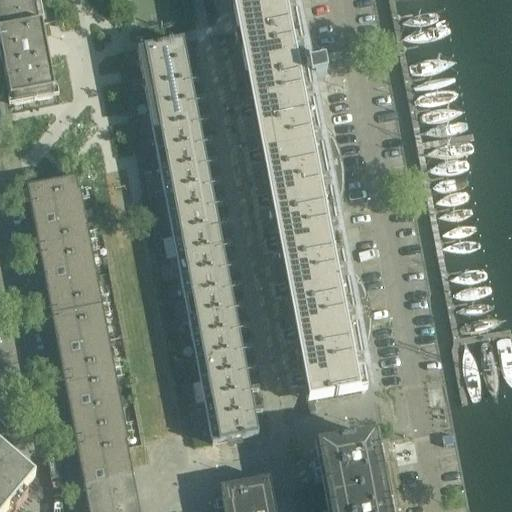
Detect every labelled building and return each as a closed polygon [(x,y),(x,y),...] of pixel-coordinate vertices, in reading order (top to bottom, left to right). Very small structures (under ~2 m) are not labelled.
[(0,0),(0,36),(42,29),(36,0),(0,0)] [(316,415),(314,405),(366,395),(333,219),(308,91),(304,70),(291,0),(229,0),(236,34),(241,58),(254,125),(260,155),(275,237),(285,290),(294,334),(305,393),(309,416),(316,415)] [(54,93),(42,29),(0,36),(0,51),(9,102),(13,101),(14,107),(29,104),(28,98),(36,97),(37,103),(52,100),(51,94),(54,93)] [(258,438),(221,245),(183,43),(136,52),(137,54),(208,425),(207,425),(211,447),(258,438)] [(325,82),(323,72),(314,75),(312,73),(311,72),(309,71),(308,70),(306,70),(304,70),(303,70),(301,70),(300,71),(297,72),(296,73),(295,75),(294,76),(294,78),(293,79),(293,80),(293,82),(294,84),(294,85),(295,86),(296,88),(297,89),(299,90),(301,91),(303,92),(306,92),(308,91),(310,91),(311,90),(313,88),(314,87),(314,86),(315,84),(315,83),(325,82)] [(88,246),(79,202),(75,181),(26,190),(39,256),(88,246)] [(100,311),(88,246),(39,256),(51,320),(100,311)] [(112,376),(100,311),(51,320),(63,385),(112,376)] [(125,441),(112,376),(63,385),(76,450),(125,441)] [(385,491),(375,438),(316,449),(326,502),(385,491)] [(138,511),(133,483),(125,441),(76,450),(87,511),(138,511)] [(35,480),(0,449),(0,487),(16,501),(35,480)] [(274,511),(269,481),(220,491),(223,511),(274,511)] [(0,511),(6,511),(16,501),(0,487),(0,511)] [(388,511),(385,491),(326,502),(327,511),(388,511)]
